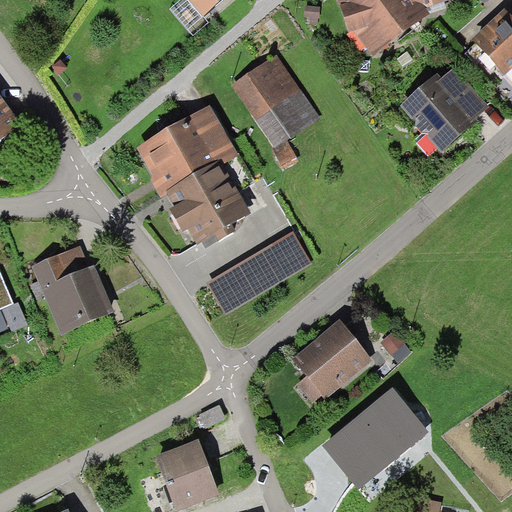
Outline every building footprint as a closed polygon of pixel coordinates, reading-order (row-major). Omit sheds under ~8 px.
[(188,0),(199,14),(216,0),(188,0)] [(335,0),(344,27),(354,25),(374,51),(430,9),(425,3),(435,0),(335,0)] [(511,18),(503,9),(467,43),(503,80),(511,70),(511,18)] [(273,53),(230,80),(272,147),(284,140),(316,120),(273,53)] [(437,69),(401,99),(444,150),(491,110),(453,64),(441,74),(437,69)] [(0,135),(21,120),(0,91),(0,135)] [(214,102),(133,141),(158,195),(169,190),(223,164),(240,156),(214,102)] [(284,140),(272,147),(266,151),(279,171),(296,160),(284,140)] [(223,164),(169,190),(191,237),(213,226),(220,241),(236,233),(229,220),(246,212),(223,164)] [(269,245),(205,281),(223,315),(288,278),(269,245)] [(78,248),(32,266),(59,336),(105,318),(78,248)] [(0,303),(11,299),(0,271),(0,303)] [(372,365),(339,323),(311,344),(292,359),(306,377),(296,384),(312,404),(322,397),(326,401),(372,365)] [(396,330),(380,340),(390,355),(406,345),(396,330)] [(396,392),(328,444),(358,483),(382,465),(426,431),(396,392)] [(155,461),(174,511),(218,495),(199,444),(155,461)]
